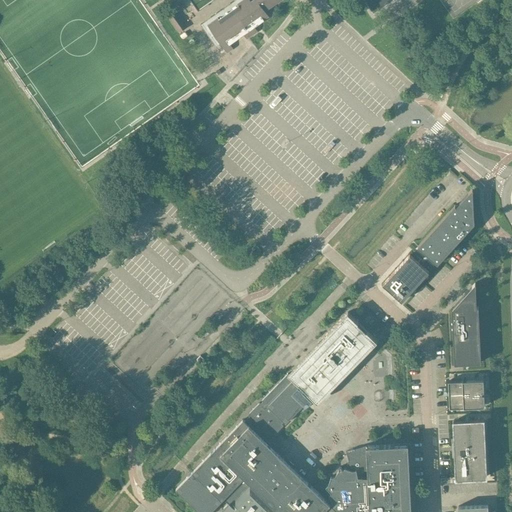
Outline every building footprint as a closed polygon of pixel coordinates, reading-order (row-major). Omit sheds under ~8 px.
[(269,16),(267,14),(265,11),(280,0),(257,0),(259,2),(254,6),(249,0),(241,0),(203,28),(215,46),(220,43),(227,52),(233,48),(229,43),(243,34),(247,39),(257,31),(254,26),(269,16)] [(363,0),(373,13),(392,0),(363,0)] [(177,11),(168,17),(179,32),(180,31),(187,26),(185,23),(177,11)] [(437,263),(474,222),(472,193),(473,192),(472,188),(468,193),(456,206),(455,204),(417,245),(437,263)] [(402,301),(428,271),(409,254),(383,284),(402,301)] [(481,362),(478,306),(476,306),(475,289),(475,282),(452,308),(451,308),(454,363),(481,362)] [(341,377),(377,341),(347,312),(312,348),(287,373),(311,396),(317,402),(341,377)] [(330,503),(272,448),(275,445),(275,439),(272,437),(283,425),(282,424),(284,421),(285,423),(311,396),(287,373),(262,400),(263,401),(261,403),(259,402),(248,414),(249,416),(245,421),(243,419),(191,472),(176,489),(199,511),(210,511),(223,499),(228,504),(222,510),(222,509),(221,510),(220,511),(363,511),(366,510),(369,510),(369,511),(410,511),(408,444),(407,443),(366,445),(346,452),(349,460),(345,468),(345,467),(343,469),(341,467),(340,467),(342,470),(339,470),(334,476),(331,476),(328,484),(326,486),(331,492),(329,495),(333,502),(330,503)] [(482,406),(481,379),(448,381),(449,407),(482,406)] [(486,477),(483,419),(453,421),(456,478),(486,477)]
